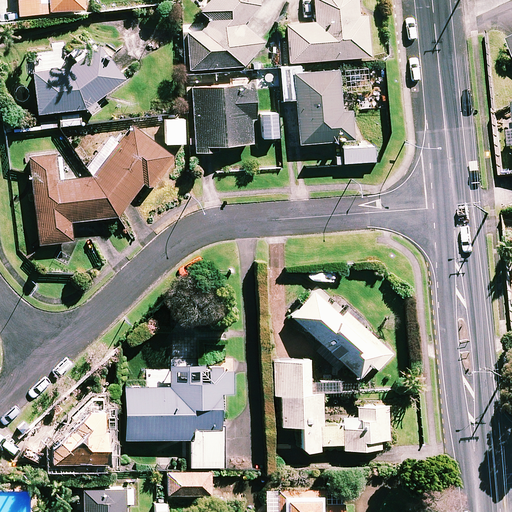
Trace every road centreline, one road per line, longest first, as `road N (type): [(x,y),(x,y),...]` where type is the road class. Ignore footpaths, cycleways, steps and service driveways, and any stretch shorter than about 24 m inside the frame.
road 1 (residential): [(45,353),(183,235),(230,223),(452,206)]
road 2 (secondary): [(452,206),(477,481)]
road 3 (secondary): [(432,0),(452,206)]
